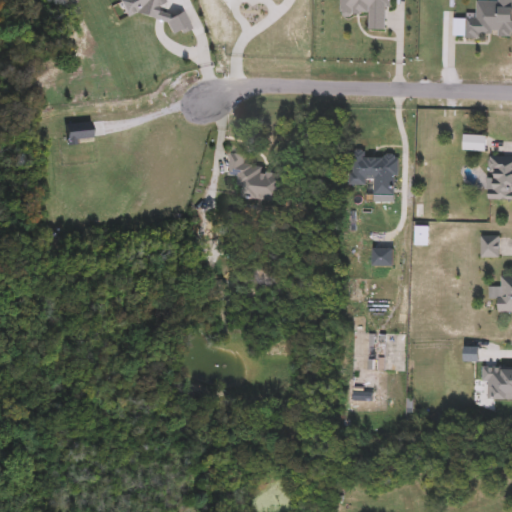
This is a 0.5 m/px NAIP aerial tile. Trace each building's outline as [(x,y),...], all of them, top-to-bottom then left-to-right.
[(167,0),(157,6),(165,21),(182,12),(190,28),(174,38),(162,17),(149,24),(141,11),(127,19),(116,0),(167,0)] [(340,0),(388,0),(388,31),(369,31),(369,15),(340,15),(340,0)] [(511,1),(511,38),(497,38),(465,38),(465,17),(475,17),(475,1),(511,1)] [(486,152),(463,152),(463,136),(486,136),(486,152)] [(373,196),(373,184),(351,184),(351,151),(365,151),(365,158),(396,158),(396,197),(373,196)] [(227,177),(229,154),(244,155),(243,164),(262,165),(261,173),(284,175),(282,202),(242,199),(243,187),(237,186),(237,177),(227,177)] [(511,193),(511,201),(489,201),(489,158),(511,158),(511,193)] [(192,197),(206,200),(196,222),(186,220),(192,197)] [(428,228),(428,247),(415,247),(415,227),(428,228)] [(188,233),(193,239),(189,244),(181,242),(188,233)] [(481,259),(481,237),(498,237),(498,259),(481,259)] [(393,250),(393,268),(373,268),(373,250),(393,250)] [(239,252),(260,252),(259,262),(240,263),(239,252)] [(511,314),(499,314),(498,300),(489,300),(488,288),(501,288),(501,277),(511,277),(511,314)] [(158,381),(182,389),(177,393),(165,390),(158,381)]
